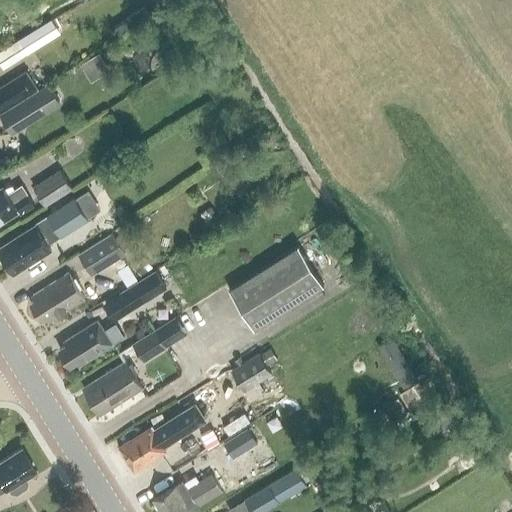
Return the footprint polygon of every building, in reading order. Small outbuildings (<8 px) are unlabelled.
[(177,2),(159,15),(166,25),(184,13),(177,2)] [(61,35),(51,19),(0,51),(0,64),(4,70),(61,35)] [(106,51),(87,62),(97,79),(116,68),(106,51)] [(213,76),(228,67),(218,51),(204,60),(213,76)] [(0,87),(0,107),(2,111),(38,88),(27,70),(0,87)] [(15,105),(28,126),(62,104),(48,84),(15,105)] [(33,187),(45,206),(72,189),(60,170),(33,187)] [(17,214),(31,205),(19,187),(5,196),(0,188),(0,221),(16,212),(17,214)] [(44,247),(86,221),(72,200),(31,225),(32,226),(9,240),(10,243),(0,249),(0,257),(12,276),(48,253),(44,247)] [(126,255),(112,233),(78,255),(91,276),(126,255)] [(298,245),(229,289),(255,329),(324,286),(298,245)] [(114,320),(167,287),(157,271),(104,304),(114,320)] [(48,323),(82,301),(65,275),(31,296),(34,300),(29,303),(40,321),(45,318),(48,323)] [(75,368),(110,346),(93,320),(59,342),(62,346),(57,349),(68,365),(72,363),(75,368)] [(143,362),(167,347),(155,329),(131,344),(143,362)] [(267,366),(277,360),(270,349),(260,355),(259,353),(230,370),(243,392),(272,374),(267,366)] [(99,415),(141,389),(124,362),(82,389),(99,415)] [(438,393),(425,400),(445,436),(458,429),(438,393)] [(164,446),(202,422),(193,408),(154,432),(152,428),(120,448),(133,469),(155,455),(157,458),(168,451),(164,446)] [(258,444),(247,428),(223,443),(234,459),(258,444)] [(26,481),(25,478),(35,473),(21,450),(0,462),(0,492),(6,489),(8,493),(15,493),(26,486),(26,481)] [(484,462),(478,451),(452,465),(457,476),(484,462)] [(245,499),(252,511),(263,511),(307,486),(305,483),(316,476),(307,462),(245,499)] [(232,483),(221,466),(198,480),(196,476),(185,483),(183,481),(152,500),(159,511),(190,511),(192,511),(191,509),(232,483)]
